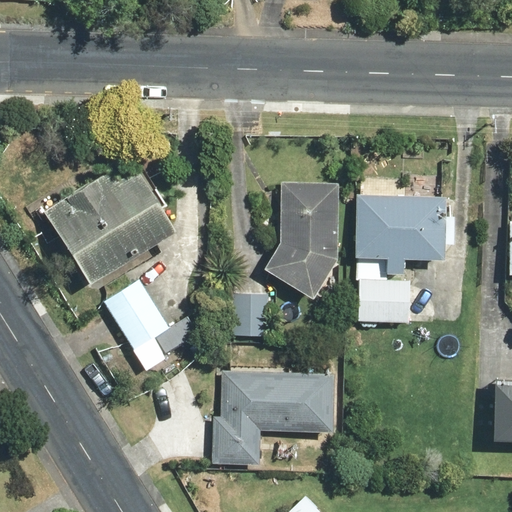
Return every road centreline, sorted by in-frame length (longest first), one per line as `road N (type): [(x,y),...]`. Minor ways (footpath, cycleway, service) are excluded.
road 1 (secondary): [(0,62),(511,76)]
road 2 (tertiary): [(0,312),(124,511)]
